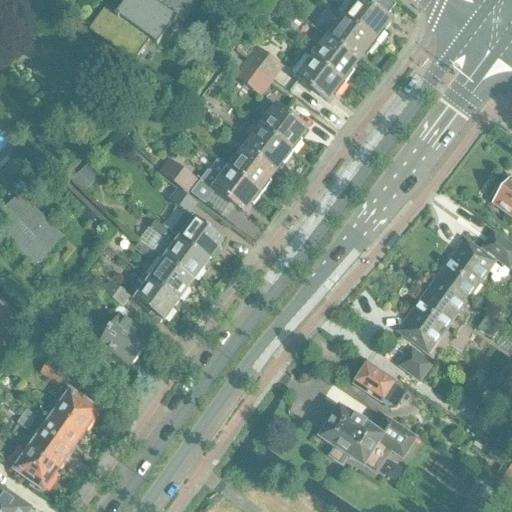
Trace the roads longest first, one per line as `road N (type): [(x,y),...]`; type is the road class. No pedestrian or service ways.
road 1 (secondary): [(469,31),(116,511)]
road 2 (secondary): [(142,511),(246,365),(353,241),(494,54)]
